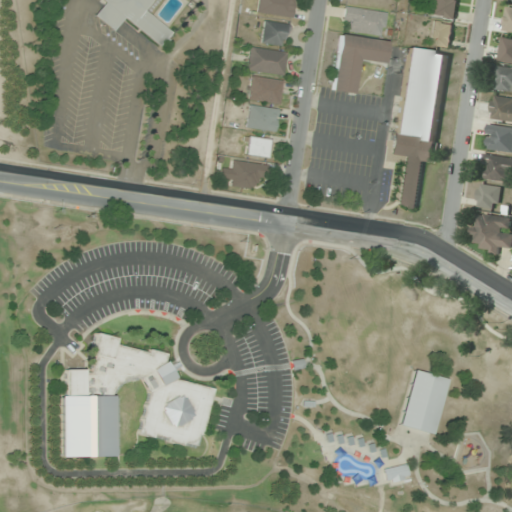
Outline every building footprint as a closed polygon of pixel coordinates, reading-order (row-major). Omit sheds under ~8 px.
[(142,11),(150,0),(99,0),(103,2),(92,16),(112,31),(121,19),(158,47),(169,32),(142,11)] [(290,16),(290,0),(256,0),(256,14),(290,16)] [(430,0),(429,16),(456,19),(458,0),(430,0)] [(382,12),(341,7),(339,29),(379,34),(382,12)] [(257,42),(281,47),(286,26),(262,20),(257,42)] [(451,47),(454,25),(430,21),(427,43),(451,47)] [(350,94),(354,60),(381,63),(383,40),(335,35),(329,92),(350,94)] [(244,71),(281,75),(283,52),(246,48),(244,71)] [(449,54),(403,48),(390,155),(400,156),(394,206),(420,209),(426,161),(435,162),(449,54)] [(245,101),(277,104),(279,80),(248,77),(245,101)] [(511,98),(497,95),(491,116),(511,121),(511,98)] [(276,110),(247,104),(242,127),(271,133),(276,110)] [(511,152),(511,127),(491,124),(487,149),(511,152)] [(267,157),(268,139),(245,138),(244,156),(267,157)] [(511,157),(487,153),(483,177),(511,182),(511,174),(511,157)] [(253,189),(253,180),(262,181),(263,164),(229,161),(227,187),(253,189)] [(501,209),(503,187),(481,184),(478,207),(501,209)] [(511,217),(478,212),(472,247),(503,251),(503,247),(511,248),(511,233),(510,233),(511,217)] [(196,445),(209,389),(167,379),(166,355),(153,351),(142,352),(113,345),(113,338),(93,334),(89,350),(89,361),(87,372),(76,370),(62,370),(63,392),(99,390),(112,393),(116,380),(138,379),(143,380),(143,398),(135,434),(150,437),(184,446),(196,445)] [(430,435),(443,378),(409,370),(396,426),(430,435)] [(110,396),(57,396),(57,457),(110,457),(110,396)] [(380,469),(384,483),(407,478),(404,464),(380,469)]
